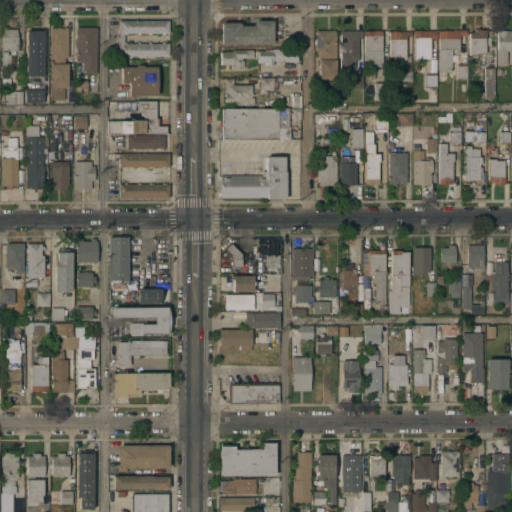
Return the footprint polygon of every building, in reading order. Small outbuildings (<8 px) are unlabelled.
[(119,55),(119,19),(168,19),(168,32),(131,32),(131,43),(168,42),(168,55),(119,55)] [(222,43),(222,22),(238,21),(238,22),(240,22),(240,24),(253,24),(253,22),(255,22),(255,19),(272,19),(272,43),(222,43)] [(49,27),(64,27),(64,26),(66,26),(66,27),(67,27),(67,57),(64,57),(64,62),(67,62),(67,86),(64,86),(64,99),(50,99),(49,27)] [(96,73),(84,73),(84,69),(83,69),(83,61),(78,61),(78,60),(76,60),(76,47),(74,47),(74,38),(76,39),(76,26),(96,26),(96,73)] [(35,90),(47,90),(47,104),(28,104),(28,93),(26,93),(27,73),(26,73),(26,44),(25,44),(25,27),(40,27),(40,41),(43,41),(43,61),(43,73),(42,73),(35,77),(35,90)] [(18,49),(1,49),(0,32),(3,32),(3,28),(16,28),(16,32),(17,32),(18,49)] [(334,30),(334,33),(335,33),(335,78),(318,77),(319,60),(318,60),(318,51),(315,51),(315,29),(334,30)] [(381,50),(382,50),(382,66),(364,66),(364,29),(381,29),(381,50)] [(475,29),(485,29),(485,37),(485,52),(476,52),(476,54),(468,54),(468,31),(473,31),(475,29)] [(496,36),(496,29),(511,29),(511,49),(506,49),(506,65),(496,65),(496,36)] [(362,30),(362,38),(357,38),(357,59),(354,59),(354,67),(340,66),(340,51),(340,30),(362,30)] [(389,30),(411,30),(411,35),(405,35),(405,57),(398,57),(398,55),(389,55),(389,30)] [(413,30),(435,30),(435,38),(429,38),(429,58),(413,58),(413,30)] [(437,48),(438,48),(438,30),(466,30),(466,35),(458,35),(458,52),(454,52),(454,49),(451,49),(451,71),(437,71),(437,48)] [(272,60),(272,64),(265,64),(265,61),(262,61),(262,62),(257,62),(257,59),(254,59),(254,50),(264,50),(264,49),(265,49),(265,50),(268,50),(268,49),(272,49),(272,48),(279,48),(286,48),(286,47),(297,47),(297,61),(285,61),(285,60),(272,60)] [(220,51),(231,51),(231,49),(252,49),(252,57),(245,57),(245,56),(241,56),(241,59),(243,59),(243,67),(230,67),(230,64),(220,64),(220,51)] [(10,63),(2,63),(2,53),(10,53),(10,63)] [(466,78),(456,78),(456,63),(466,63),(466,78)] [(135,66),(135,64),(142,64),(142,66),(156,65),(157,94),(129,94),(129,82),(121,82),(120,66),(135,66)] [(494,95),(484,95),(484,67),(494,67),(494,95)] [(400,69),(411,69),(411,80),(399,80),(400,69)] [(362,87),(352,87),(352,74),(362,74),(362,87)] [(424,86),(424,74),(436,74),(436,86),(424,86)] [(259,77),(276,77),(277,89),(259,89),(259,77)] [(251,84),(251,92),(252,92),(252,95),(251,95),(251,97),(253,97),(253,104),(246,104),(246,103),(244,103),(244,101),(224,101),(224,94),(224,78),(232,78),(232,83),(251,84)] [(88,79),(88,91),(73,91),(74,79),(88,79)] [(373,80),(385,80),(384,99),(373,99),(373,80)] [(4,103),(4,90),(22,90),(22,103),(4,103)] [(129,120),(129,119),(142,119),(142,112),(135,112),(135,101),(155,101),(155,107),(156,107),(156,112),(155,112),(155,116),(158,116),(158,125),(166,125),(166,132),(107,133),(107,120),(127,120),(129,120)] [(286,118),(290,118),(290,123),(290,138),(221,138),(221,126),(218,126),(218,119),(221,119),(221,108),(286,108),(286,118)] [(411,125),(395,125),(395,118),(396,118),(396,112),(411,112),(411,125)] [(373,113),(386,113),(387,128),(373,128),(373,113)] [(86,114),(86,127),(73,127),(73,114),(86,114)] [(449,131),(452,131),(451,126),(455,126),(455,124),(460,124),(460,142),(449,142),(449,131)] [(42,185),(41,185),(41,188),(30,188),(30,185),(25,185),(25,136),(25,125),(38,125),(38,135),(42,135),(42,185)] [(58,152),(58,159),(48,160),(48,152),(51,152),(50,127),(56,127),(57,152),(58,152)] [(362,147),(361,147),(361,149),(351,149),(351,147),(350,147),(350,127),(362,127),(362,147)] [(364,130),(372,130),(372,131),(376,131),(376,141),(372,141),(372,143),(373,143),(374,147),(375,147),(375,150),(374,150),(374,153),(379,153),(379,160),(378,160),(378,183),(377,183),(377,185),(373,185),(373,183),(370,183),(371,185),(367,186),(367,183),(364,183),(364,130)] [(499,131),(509,130),(509,142),(501,142),(499,142),(499,131)] [(474,131),(484,131),(485,142),(484,142),(484,144),(479,144),(479,142),(475,142),(474,131)] [(164,134),(164,147),(126,147),(126,134),(164,134)] [(425,137),(436,137),(436,151),(425,151),(425,137)] [(437,143),(446,143),(446,152),(453,152),(453,160),(451,160),(452,183),(438,183),(437,143)] [(17,185),(11,185),(11,188),(6,188),(6,185),(1,185),(1,157),(5,157),(5,155),(2,155),(2,146),(16,145),(17,185)] [(462,145),(470,145),(470,147),(478,147),(478,156),(481,156),(481,163),(479,163),(479,166),(481,166),(481,171),(479,171),(479,180),(479,183),(473,183),(473,181),(470,181),(470,179),(469,179),(469,181),(464,181),(464,179),(463,179),(462,145)] [(431,171),(430,171),(430,184),(419,184),(419,183),(412,183),(412,149),(423,149),(423,159),(425,159),(425,157),(429,157),(429,160),(431,160),(431,171)] [(335,185),(317,185),(317,174),(316,174),(316,170),(320,169),(320,154),(331,154),(331,150),(334,150),(334,154),(335,154),(335,185)] [(406,183),(388,183),(388,151),(406,151),(406,183)] [(168,152),(168,166),(119,166),(118,158),(112,158),(112,153),(168,152)] [(219,197),(219,174),(261,174),(261,170),(265,170),(265,155),(284,155),(284,171),(285,171),(285,198),(267,198),(267,197),(225,197),(219,197)] [(361,184),(339,183),(340,155),(353,156),(353,162),(362,163),(361,184)] [(492,180),(487,180),(487,158),(495,158),(495,159),(503,159),(503,176),(504,176),(504,183),(493,183),(492,180)] [(51,160),(68,160),(68,184),(66,184),(66,188),(52,188),(52,185),(51,185),(51,160)] [(74,177),(73,177),(73,173),(74,173),(74,160),(90,160),(90,165),(94,165),(94,179),(90,180),(90,188),(74,188),(74,177)] [(168,183),(168,197),(119,197),(119,183),(168,183)] [(109,236),(127,236),(127,279),(120,279),(120,281),(115,281),(115,279),(109,279),(109,238),(109,236)] [(97,261),(75,261),(75,240),(77,240),(77,238),(82,238),(82,240),(90,240),(90,238),(95,238),(95,240),(97,240),(97,261)] [(23,272),(14,272),(14,266),(5,266),(5,242),(23,242),(23,246),(24,246),(24,248),(23,248),(23,272)] [(43,276),(40,276),(40,277),(37,277),(37,276),(27,276),(27,242),(41,242),(41,245),(43,245),(43,248),(41,248),(41,254),(43,254),(43,276)] [(241,257),(242,257),(242,266),(231,266),(231,253),(225,248),(230,242),(241,253),(241,257)] [(448,261),(448,262),(444,262),(444,261),(439,261),(439,247),(447,247),(447,244),(454,244),(454,246),(455,246),(455,261),(448,261)] [(467,244),(483,244),(483,266),(467,266),(467,244)] [(291,248),(295,248),(295,246),(299,246),(299,247),(304,247),(304,246),(308,246),(308,248),(312,248),(312,258),(310,258),(310,263),(312,263),(312,279),(292,279),(292,275),(291,275),(291,248)] [(412,246),(429,246),(429,270),(426,270),(426,274),(411,274),(411,265),(412,265),(412,246)] [(71,291),(54,291),(54,266),(54,264),(56,264),(56,252),(59,252),(59,249),(67,249),(67,252),(70,252),(71,291)] [(384,299),(374,299),(374,295),(372,295),(372,290),(374,290),(374,284),(373,284),(373,282),(371,282),(371,275),(362,275),(362,262),(368,262),(368,249),(384,249),(384,299)] [(408,305),(399,305),(399,312),(387,312),(388,290),(390,290),(390,249),(400,249),(400,250),(408,250),(408,305)] [(279,254),(279,266),(265,266),(265,265),(264,265),(264,255),(265,255),(265,254),(279,254)] [(506,291),(507,291),(507,301),(495,301),(495,305),(491,305),(491,292),(485,292),(485,273),(490,273),(490,270),(493,270),(493,260),(506,260),(506,291)] [(341,269),(352,269),(352,273),(356,273),(356,297),(346,297),(346,289),(341,289),(341,269)] [(75,286),(76,271),(91,271),(91,275),(95,275),(95,282),(92,282),(92,286),(75,286)] [(232,290),(232,278),(230,278),(230,274),(252,274),(253,281),(254,281),(254,284),(253,284),(253,290),(232,290)] [(277,287),(277,275),(251,274),(251,287),(277,287)] [(335,296),(318,296),(318,279),(322,278),(322,276),(327,276),(327,278),(335,278),(335,296)] [(447,276),(459,276),(459,296),(449,296),(449,290),(447,290),(447,276)] [(435,295),(425,295),(425,281),(435,281),(435,295)] [(313,306),(308,306),(308,301),(294,301),(294,289),(293,289),(293,286),(294,284),(310,284),(310,295),(312,295),(312,300),(313,300),(313,306)] [(470,308),(461,308),(461,286),(470,286),(470,308)] [(161,301),(137,302),(137,288),(161,287),(161,301)] [(362,287),(369,287),(369,303),(370,303),(370,306),(369,306),(369,308),(362,308),(362,287)] [(14,303),(1,303),(1,288),(14,288),(14,303)] [(49,305),(41,305),(41,307),(37,307),(37,305),(36,305),(36,292),(49,292),(49,305)] [(252,293),(252,308),(224,309),(224,299),(223,299),(223,295),(224,295),(224,294),(252,293)] [(260,295),(273,295),(273,308),(260,308),(260,295)] [(329,300),(329,313),(313,313),(313,306),(313,300),(329,300)] [(474,311),(474,307),(479,307),(479,300),(483,300),(483,307),(483,311),(474,311)] [(361,315),(353,315),(353,302),(361,302),(361,315)] [(75,317),(75,305),(91,305),(91,309),(94,309),(94,314),(91,314),(91,318),(75,317)] [(168,306),(169,320),(168,331),(168,334),(167,334),(167,333),(141,333),(141,334),(129,334),(129,322),(142,322),(142,323),(154,323),(154,316),(113,316),(113,306),(168,306)] [(49,309),(62,309),(62,320),(50,321),(49,309)] [(245,323),(243,323),(243,319),(245,319),(245,312),(272,312),(272,328),(251,328),(245,328),(245,326),(245,323)] [(25,322),(48,322),(48,338),(44,338),(44,340),(32,340),(32,331),(31,331),(31,333),(25,333),(25,322)] [(51,391),(50,334),(53,334),(53,322),(71,322),(72,336),(61,336),(61,348),(62,348),(62,350),(63,350),(63,358),(67,358),(67,379),(73,379),(73,391),(51,391)] [(420,324),(434,324),(434,338),(420,338),(420,324)] [(299,337),(299,325),(312,325),(312,337),(299,337)] [(330,352),(315,353),(315,336),(319,336),(319,333),(323,333),(325,333),(325,325),(336,325),(336,334),(330,334),(330,352)] [(379,343),(374,343),(374,344),(363,344),(363,326),(379,326),(379,343)] [(493,327),(493,338),(485,338),(485,327),(493,327)] [(250,345),(250,348),(239,348),(239,345),(219,345),(219,330),(250,330),(250,345)] [(481,367),(482,367),(482,381),(469,382),(469,368),(461,368),(461,332),(481,332),(481,367)] [(94,386),(87,386),(87,385),(85,385),(85,387),(76,387),(76,347),(74,347),(74,336),(93,336),(93,358),(89,358),(89,367),(94,367),(94,386)] [(436,340),(442,340),(442,337),(456,337),(455,360),(455,370),(446,370),(446,365),(445,365),(445,373),(436,373),(436,367),(436,340)] [(129,354),(129,364),(116,364),(116,362),(118,362),(118,340),(126,341),(126,339),(166,340),(166,341),(165,354),(129,354)] [(412,348),(423,348),(423,358),(430,358),(430,372),(427,372),(427,391),(423,391),(423,393),(417,393),(417,391),(412,391),(412,348)] [(47,385),(47,391),(30,391),(30,363),(38,363),(38,355),(47,355),(47,385)] [(309,390),(292,390),(292,356),(309,356),(309,390)] [(20,388),(16,388),(16,389),(11,389),(11,388),(6,388),(6,369),(11,369),(11,367),(9,367),(10,357),(17,357),(17,366),(20,366),(20,388)] [(508,388),(487,388),(487,371),(486,371),(486,358),(508,358),(508,388)] [(342,359),(357,360),(357,366),(358,366),(358,386),(356,386),(356,391),(347,391),(347,387),(341,387),(342,359)] [(380,393),(373,393),(373,394),(369,394),(369,393),(363,393),(363,366),(364,366),(364,361),(372,361),(373,361),(373,365),(380,365),(380,393)] [(397,384),(397,388),(391,388),(391,384),(387,384),(387,363),(406,363),(406,384),(397,384)] [(167,388),(139,388),(139,393),(125,393),(125,396),(113,396),(113,372),(167,371),(167,388)] [(277,402),(228,402),(228,385),(277,385),(277,402)] [(234,445),(234,448),(259,448),(259,443),(261,443),(261,442),(274,441),(275,474),(219,475),(219,445),(220,445),(234,445)] [(168,444),(168,467),(125,467),(125,472),(118,472),(118,444),(168,444)] [(457,462),(459,462),(459,466),(458,466),(458,475),(440,475),(440,450),(452,450),(452,449),(455,449),(455,450),(457,450),(457,462)] [(292,478),(294,478),(294,466),(296,466),(296,451),(312,451),(312,454),(310,454),(310,467),(309,501),(308,501),(308,502),(304,502),(304,501),(292,501),(292,478)] [(369,454),(373,454),(373,451),(379,451),(379,454),(384,454),(384,475),(369,476),(369,454)] [(18,477),(16,477),(16,479),(14,479),(14,485),(10,485),(10,494),(5,494),(5,492),(1,492),(1,482),(2,482),(2,466),(0,466),(0,452),(14,452),(14,455),(18,455),(18,477)] [(44,475),(26,475),(26,455),(31,455),(31,452),(39,452),(39,454),(44,454),(44,475)] [(51,475),(51,454),(56,454),(56,452),(63,452),(63,455),(68,455),(68,475),(51,475)] [(360,479),(350,479),(350,481),(348,481),(348,479),(341,479),(341,471),(341,454),(348,454),(348,452),(352,452),(352,453),(360,454),(360,479)] [(326,487),(321,487),(321,479),(317,479),(316,454),(335,454),(335,475),(334,475),(334,502),(328,502),(328,489),(326,487)] [(409,474),(407,474),(407,484),(395,484),(395,478),(392,478),(392,474),(391,474),(391,454),(409,454),(409,474)] [(412,478),(412,456),(418,456),(418,454),(429,454),(429,461),(435,461),(435,479),(428,480),(428,478),(412,478)] [(92,478),(76,478),(76,455),(92,455),(92,478)] [(485,471),(486,471),(486,467),(491,467),(491,471),(507,471),(507,492),(500,492),(500,493),(502,493),(502,498),(500,498),(500,499),(501,499),(501,508),(485,508),(485,471)] [(151,474),(151,475),(168,475),(168,487),(160,488),(160,489),(157,489),(157,488),(152,488),(147,488),(147,489),(143,489),(143,488),(128,488),(128,489),(125,489),(125,488),(113,488),(113,475),(151,474)] [(42,494),(41,494),(41,501),(38,501),(38,503),(36,503),(36,504),(26,504),(26,478),(42,478),(42,494)] [(255,478),(255,491),(234,491),(234,493),(224,493),(224,491),(222,491),(222,490),(218,490),(218,483),(219,483),(219,480),(222,480),(222,479),(232,479),(232,478),(255,478)] [(476,501),(471,501),(470,507),(462,507),(462,484),(466,484),(466,481),(472,481),(472,484),(477,484),(476,501)] [(411,492),(413,492),(413,488),(420,488),(420,492),(423,492),(423,505),(426,505),(426,511),(411,511),(411,492)] [(447,489),(447,492),(449,492),(449,496),(447,496),(447,511),(436,511),(436,501),(435,501),(435,489),(447,489)] [(59,503),(59,490),(71,490),(71,503),(60,503),(59,503)] [(96,504),(83,504),(83,491),(96,490),(96,504)] [(312,491),(323,490),(323,495),(325,495),(325,499),(324,499),(324,504),(313,505),(312,491)] [(369,506),(361,506),(361,491),(369,491),(369,506)] [(397,511),(385,511),(385,509),(374,509),(374,502),(386,502),(386,491),(397,491),(397,502),(397,511)] [(168,492),(168,511),(131,511),(131,492),(168,492)] [(253,496),(253,509),(218,509),(219,496),(253,496)] [(427,511),(427,501),(435,501),(435,511),(427,511)]
